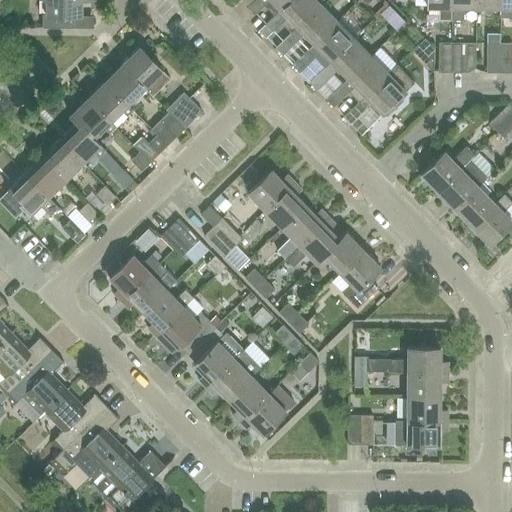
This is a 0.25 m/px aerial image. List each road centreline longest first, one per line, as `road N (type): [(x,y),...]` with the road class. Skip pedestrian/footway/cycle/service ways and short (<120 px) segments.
road 1 (residential): [(492,484),(236,478),(52,294)]
road 2 (residential): [(492,484),(489,316),(367,188)]
road 3 (residential): [(52,294),(265,84)]
road 4 (residential): [(511,87),(471,86),(367,188)]
road 5 (residential): [(367,188),(265,84)]
